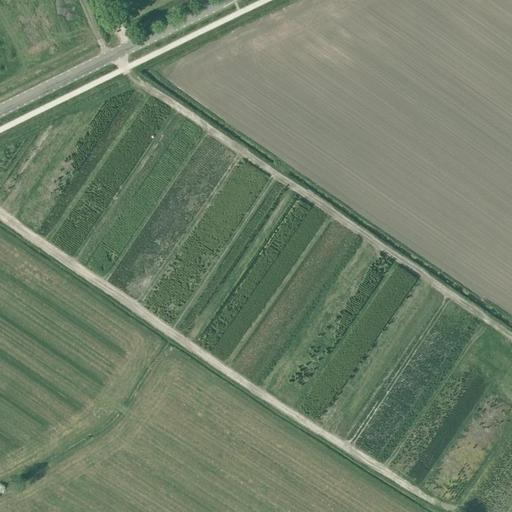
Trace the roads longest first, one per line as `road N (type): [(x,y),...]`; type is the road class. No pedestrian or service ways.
road 1 (track): [(461,511),(429,501),(0,217)]
road 2 (track): [(122,70),(511,339)]
road 3 (tertiary): [(0,114),(226,0)]
